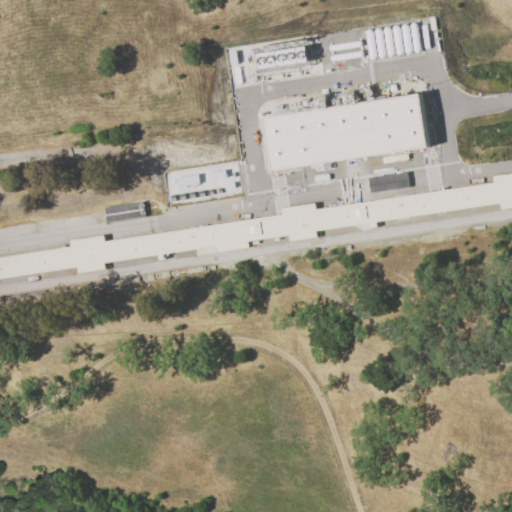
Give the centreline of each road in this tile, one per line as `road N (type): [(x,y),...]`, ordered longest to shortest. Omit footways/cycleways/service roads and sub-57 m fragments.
road 1 (track): [(358,511),(322,407),(284,354),(234,342),(148,345),(0,423)]
road 2 (track): [(127,145),(0,159)]
